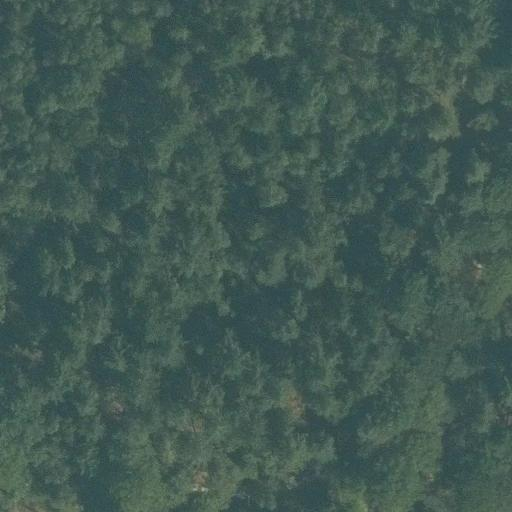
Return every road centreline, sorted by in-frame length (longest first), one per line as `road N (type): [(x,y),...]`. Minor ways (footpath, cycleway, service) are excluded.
road 1 (track): [(0,455),(254,497),(395,444),(511,480)]
road 2 (track): [(0,281),(149,0)]
road 3 (track): [(511,200),(395,444)]
